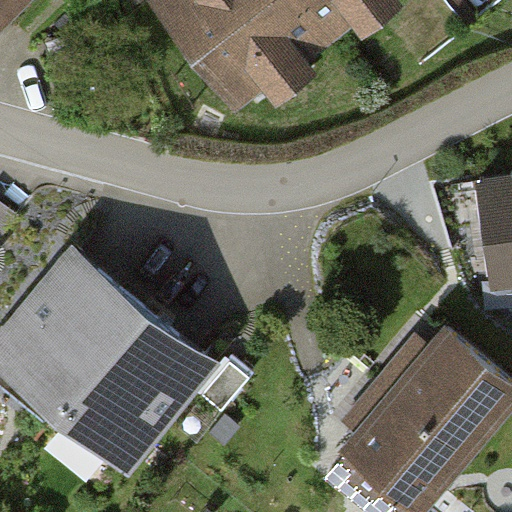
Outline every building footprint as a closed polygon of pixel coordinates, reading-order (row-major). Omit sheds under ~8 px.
[(0,0),(0,16),(15,0),(0,0)] [(358,0),(163,0),(236,94),(358,0)] [(511,177),(479,182),(494,287),(511,284),(511,177)] [(0,237),(24,207),(0,189),(0,237)] [(144,303),(79,249),(0,344),(0,345),(65,399),(144,303)] [(210,357),(144,303),(65,399),(131,453),(210,357)] [(408,511),(511,387),(511,379),(450,328),(405,383),(397,377),(382,377),(374,388),(375,403),(383,410),(335,467),(388,511),(408,511)] [(252,376),(231,359),(204,393),(225,409),(252,376)]
